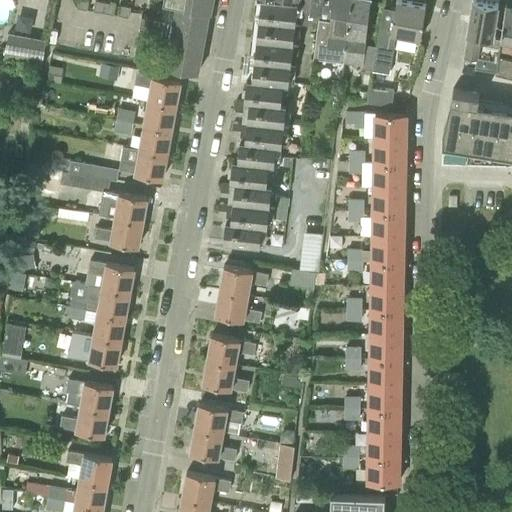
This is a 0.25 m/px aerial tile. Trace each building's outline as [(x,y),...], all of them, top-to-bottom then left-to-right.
[(78,0),(77,6),(87,8),(88,0),(78,0)] [(103,11),(105,2),(97,0),(95,0),(94,9),(103,11)] [(262,0),(261,17),(296,22),(298,0),(262,0)] [(298,0),(296,22),(318,24),(319,16),(322,16),(323,0),(298,0)] [(315,57),(326,59),(345,61),(352,0),(323,0),(322,16),(319,16),(318,24),(315,57)] [(377,45),(365,43),(372,0),(352,0),(345,61),(363,63),(362,67),(373,69),(377,45)] [(390,72),(397,33),(420,38),(424,21),(422,20),(426,3),(407,0),(396,0),(395,10),(383,8),(377,45),(373,69),(390,72)] [(499,3),(482,0),(473,0),(465,53),(462,72),(476,75),(477,67),(496,71),(499,54),(501,36),(500,26),(495,25),(499,3)] [(173,22),(207,29),(211,7),(177,1),(173,22)] [(103,11),(113,13),(115,3),(105,2),(103,11)] [(119,14),(129,16),(131,6),(121,4),(119,14)] [(511,5),(507,4),(501,36),(499,54),(511,56),(511,5)] [(140,26),(150,28),(151,18),(142,16),(140,26)] [(258,37),(294,41),(296,22),(261,17),(258,37)] [(169,43),(203,50),(207,29),(173,22),(169,43)] [(5,57),(42,64),(47,38),(10,31),(5,57)] [(137,43),(147,45),(148,35),(139,33),(137,43)] [(256,57),(292,62),(294,41),(258,37),(256,57)] [(165,65),(183,68),(199,71),(203,50),(169,43),(165,65)] [(134,59),(144,61),(146,51),(136,49),(134,59)] [(499,58),(496,71),(496,75),(508,78),(511,61),(511,56),(499,54),(499,58)] [(248,79),(285,82),(289,82),(292,62),(256,57),(245,56),(243,78),(248,79)] [(147,99),(176,104),(181,79),(156,75),(136,72),(135,83),(150,86),(147,99)] [(246,97),(282,101),(285,82),(248,79),(246,97)] [(367,102),(392,105),(394,89),(370,86),(367,102)] [(511,108),(478,103),(480,92),(454,88),(447,115),(444,129),(443,158),(511,160),(511,108)] [(244,119),(284,122),(287,101),(282,101),(246,97),(245,103),(236,102),(235,113),(245,114),(244,119)] [(143,122),(172,126),(176,104),(147,99),(143,122)] [(117,118),(134,121),(135,111),(119,107),(117,118)] [(346,122),(354,122),(354,110),(346,110),(346,122)] [(354,110),(354,122),(354,126),(366,126),(366,111),(354,110)] [(375,136),(406,136),(406,112),(376,111),(366,111),(366,126),(365,135),(375,136)] [(115,129),(132,132),(134,121),(117,118),(115,129)] [(241,138),(277,143),(282,143),(284,122),(244,119),(244,123),(234,121),(233,133),(241,134),(241,138)] [(138,148),(167,153),(172,126),(143,122),(138,148)] [(375,136),(375,150),(375,161),(405,162),(406,136),(375,136)] [(257,161),(270,163),(275,163),(277,143),(241,138),(238,158),(257,161)] [(123,145),(119,167),(119,168),(134,171),(134,172),(163,177),(167,153),(138,148),(123,145)] [(364,161),(364,149),(351,149),(350,161),(364,161)] [(283,164),(292,165),(293,156),(284,155),(283,164)] [(268,185),(268,181),(270,163),(257,161),(238,158),(233,157),(231,181),(268,185)] [(71,159),(69,171),(101,176),(104,165),(71,159)] [(362,172),(364,172),(364,161),(350,161),(350,170),(350,172),(362,172)] [(405,162),(375,161),(375,172),(374,185),(405,186),(405,162)] [(89,187),(103,189),(103,188),(110,189),(112,178),(101,176),(69,171),(63,169),(61,181),(61,182),(89,187)] [(235,199),(270,203),(273,182),(268,181),(268,185),(231,181),(231,182),(222,181),(221,193),(236,194),(235,199)] [(374,209),(404,209),(405,186),(374,185),(374,209)] [(118,191),(110,189),(103,188),(103,189),(89,187),(85,209),(99,212),(114,215),(114,216),(143,222),(148,195),(118,190),(118,191)] [(349,208),(365,208),(366,197),(350,197),(350,202),(349,208)] [(227,219),(263,224),(268,224),(270,203),(235,199),(235,204),(220,202),(219,213),(227,214),(227,219)] [(287,218),(289,206),(278,204),(277,217),(287,218)] [(59,214),(74,217),(75,208),(60,205),(59,214)] [(365,208),(349,208),(349,210),(349,220),(365,220),(365,208)] [(404,209),(374,209),(373,236),(404,236),(404,209)] [(97,225),(94,237),(138,245),(143,222),(114,216),(111,228),(97,225)] [(224,239),(261,244),(263,224),(227,219),(224,239)] [(373,236),(373,248),(373,261),(403,261),(404,236),(373,236)] [(362,261),(363,248),(349,247),(348,260),(362,261)] [(101,284),(130,290),(135,266),(102,260),(91,258),(89,269),(104,272),(101,284)] [(362,271),(362,261),(348,260),(348,271),(362,271)] [(403,261),(373,261),(372,284),(403,285),(403,261)] [(220,288),(249,294),(252,283),(266,286),(269,272),(225,264),(220,288)] [(304,286),(314,288),(317,271),(300,268),(292,267),(290,284),(304,286)] [(10,287),(25,290),(29,274),(14,271),(10,287)] [(71,305),(126,313),(130,290),(101,284),(101,285),(89,283),(87,296),(74,293),(71,305)] [(372,309),(402,310),(403,285),(372,284),(372,309)] [(216,314),(245,319),(245,318),(260,321),(262,309),(247,307),(249,294),(220,288),(216,314)] [(347,309),(362,309),(363,297),(347,297),(347,309)] [(92,333),(121,338),(126,313),(71,305),(67,304),(66,311),(70,312),(70,316),(95,320),(92,333)] [(347,309),(347,319),(362,319),(362,309),(347,309)] [(371,333),(402,334),(402,310),(372,309),(371,333)] [(2,347),(17,350),(21,324),(7,321),(2,347)] [(31,350),(34,325),(28,324),(24,350),(31,350)] [(88,358),(117,364),(121,338),(92,333),(90,346),(75,344),(73,355),(88,358)] [(208,358),(237,363),(239,351),(254,354),(256,341),(241,339),(241,338),(212,333),(208,358)] [(371,356),(401,357),(402,334),(371,333),(371,356)] [(361,356),(362,346),(346,346),(346,356),(361,356)] [(0,361),(0,368),(25,373),(28,358),(1,353),(0,361)] [(346,367),(361,368),(361,356),(346,356),(346,367)] [(370,380),(401,381),(401,357),(371,356),(370,380)] [(203,382),(232,388),(232,387),(247,390),(250,379),(235,376),(237,363),(208,358),(203,382)] [(68,402),(109,410),(113,384),(70,376),(66,401),(68,402)] [(370,408),(400,408),(401,381),(370,380),(370,408)] [(345,407),(361,407),(361,395),(345,395),(345,407)] [(62,414),(60,425),(75,428),(104,434),(109,410),(68,402),(66,414),(62,414)] [(196,426),(225,431),(227,419),(242,422),(244,410),(200,402),(196,426)] [(345,407),(344,418),(360,418),(361,407),(345,407)] [(369,431),(400,432),(400,408),(370,408),(369,431)] [(191,451),(220,457),(220,456),(235,459),(237,447),(222,445),(225,431),(196,426),(191,451)] [(369,456),(399,456),(400,432),(369,431),(369,456)] [(278,477),(292,479),(296,444),(281,442),(280,451),(279,465),(278,477)] [(344,455),(359,455),(360,444),(344,444),(344,455)] [(79,474),(108,479),(112,456),(68,448),(66,460),(81,463),(79,474)] [(344,466),(359,466),(359,455),(344,455),(344,466)] [(368,481),(399,482),(399,456),(369,456),(368,481)] [(183,496),(212,502),(214,488),(229,491),(232,479),(188,471),(183,496)] [(50,484),(48,495),(67,499),(74,500),(103,505),(108,479),(79,474),(77,488),(50,484)] [(384,511),(385,494),(367,493),(332,492),(332,511),(318,511),(319,511),(313,511),(384,511)] [(65,510),(67,499),(48,495),(46,506),(65,510)] [(179,511),(209,511),(212,502),(183,496),(179,511)] [(102,511),(103,505),(74,500),(72,511),(102,511)]
